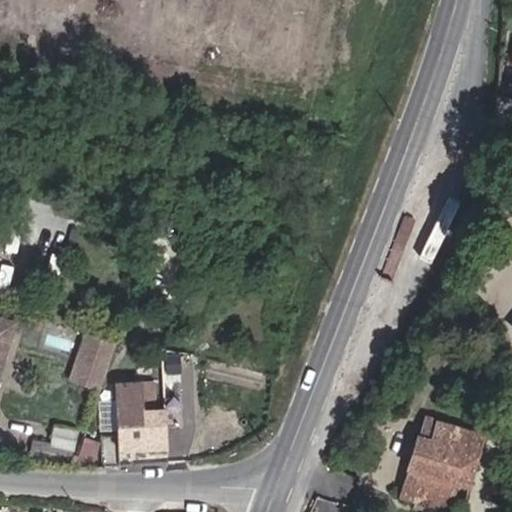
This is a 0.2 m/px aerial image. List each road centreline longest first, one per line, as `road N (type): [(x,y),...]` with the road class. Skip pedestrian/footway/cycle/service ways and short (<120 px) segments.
road 1 (primary): [(453,0),(418,121),(275,488)]
road 2 (tertiary): [(275,488),(0,473)]
